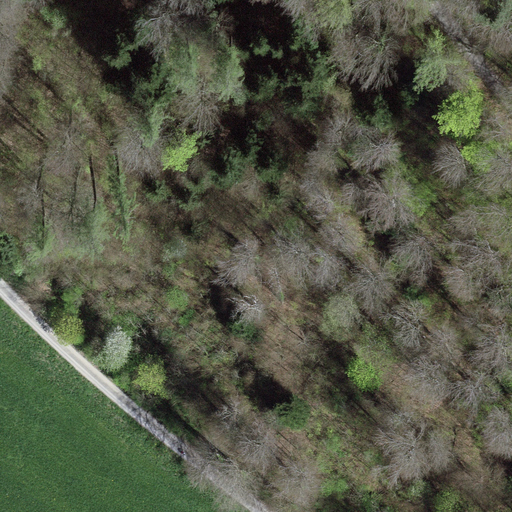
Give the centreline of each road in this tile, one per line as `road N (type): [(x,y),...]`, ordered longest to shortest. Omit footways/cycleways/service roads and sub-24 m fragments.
road 1 (track): [(0,285),(124,402),(265,511)]
road 2 (track): [(404,0),(478,92),(511,119)]
